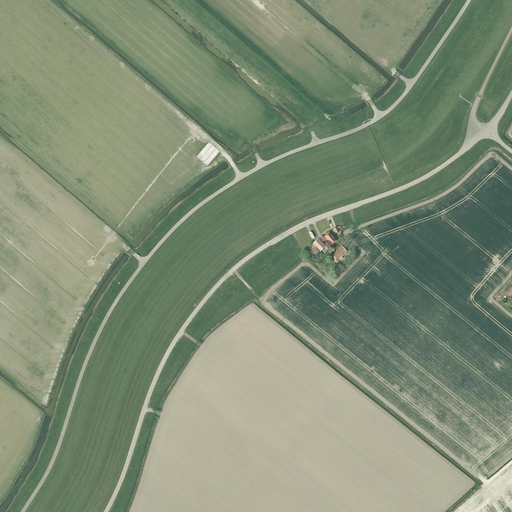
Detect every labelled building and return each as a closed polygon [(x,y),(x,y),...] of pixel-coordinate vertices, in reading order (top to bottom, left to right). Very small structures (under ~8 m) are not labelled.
[(325,239),(332,245),(336,241),(329,232),(326,235),(324,233),(322,235),(323,237),(324,237),(325,239)] [(332,245),(325,239),(321,236),(313,244),(320,251),(325,246),(330,252),(334,248),(332,245)] [(315,255),(319,251),(313,244),(309,248),(310,249),(306,253),(310,257),(314,253),(315,255)] [(340,260),(342,258),(341,257),(347,252),(341,246),(335,251),(336,252),(331,257),(335,261),(338,259),(340,260)] [(510,297),(511,294),(511,287),(508,284),(502,291),(510,297)]
